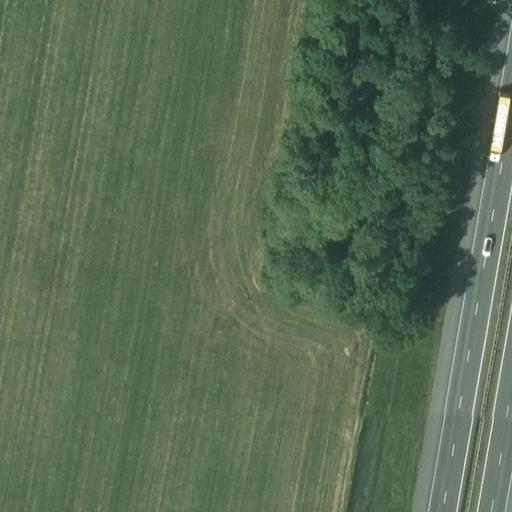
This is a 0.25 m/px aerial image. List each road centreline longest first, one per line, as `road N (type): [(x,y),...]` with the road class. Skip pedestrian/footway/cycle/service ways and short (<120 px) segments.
road 1 (motorway): [(511,43),(432,511)]
road 2 (motorway): [(491,511),(511,391)]
